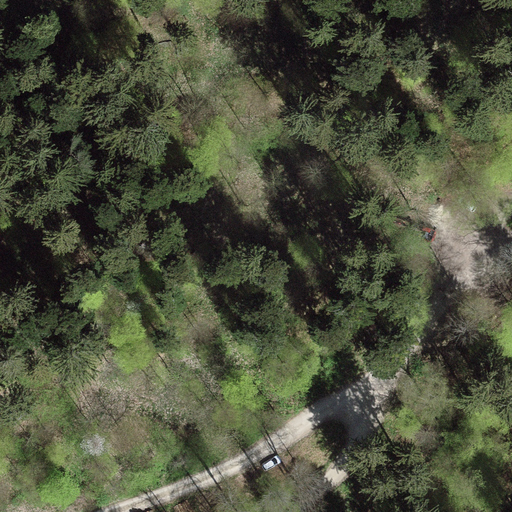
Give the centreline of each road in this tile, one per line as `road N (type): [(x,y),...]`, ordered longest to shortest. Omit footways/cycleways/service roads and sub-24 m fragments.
road 1 (track): [(108,511),(222,471),(324,409),(394,389)]
road 2 (track): [(394,389),(291,511)]
road 3 (track): [(447,283),(441,255),(451,232),(511,199)]
